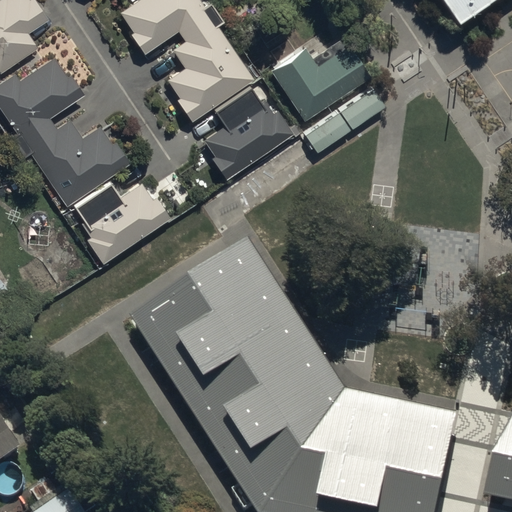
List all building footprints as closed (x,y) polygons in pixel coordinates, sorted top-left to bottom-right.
[(0,75),(0,76),(40,49),(30,34),(50,21),(35,0),(32,0),(31,1),(30,0),(3,0),(0,2),(0,75)] [(183,37),(172,45),(185,64),(167,76),(178,93),(175,95),(190,118),(254,74),(218,22),(224,18),(212,0),(205,0),(204,1),(202,0),(130,0),(119,8),(132,28),(130,29),(145,50),(163,38),(177,28),(183,37)] [(437,0),(454,24),(488,0),(437,0)] [(306,49),(272,71),(305,121),(373,77),(347,37),(313,59),(306,49)] [(13,69),(0,77),(0,103),(65,202),(129,159),(114,136),(111,139),(100,122),(81,134),(69,116),(57,123),(50,112),(83,91),(69,70),(66,72),(55,54),(19,78),(13,69)] [(223,174),(288,129),(272,106),(268,109),(249,82),(212,108),(222,123),(203,136),(218,158),(213,161),(223,174)] [(281,178),(349,125),(338,111),(270,164),(281,178)] [(106,256),(169,213),(155,193),(153,193),(143,178),(121,193),(110,178),(57,214),(95,270),(109,261),(106,256)] [(511,511),(511,368),(462,370),(463,418),(343,392),(245,240),(125,317),(252,511),(511,511)] [(95,316),(47,346),(97,425),(145,395),(95,316)] [(0,417),(0,464),(21,451),(0,417)] [(82,511),(70,492),(37,511),(82,511)]
